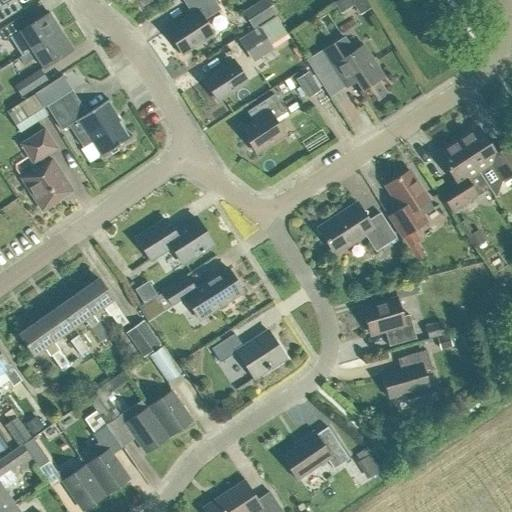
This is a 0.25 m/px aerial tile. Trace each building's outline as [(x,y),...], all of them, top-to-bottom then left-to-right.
[(0,0),(0,21),(20,8),(14,0),(0,0)] [(181,0),(190,14),(182,19),(165,29),(181,55),(213,34),(204,21),(220,10),(213,0),(181,0)] [(268,0),(259,0),(241,12),(253,29),(277,13),(268,0)] [(336,26),(363,6),(358,0),(332,0),(322,8),(336,26)] [(60,31),(49,12),(26,27),(19,17),(0,29),(0,33),(5,41),(19,32),(31,50),(60,31)] [(274,17),(258,27),(270,45),(285,35),(274,17)] [(258,27),(238,40),(253,63),(273,50),(270,45),(258,27)] [(60,31),(31,50),(19,57),(23,65),(35,57),(43,68),(72,49),(60,31)] [(343,37),(334,43),(323,51),(346,86),(354,81),(361,90),(382,76),(362,46),(353,52),(343,37)] [(232,60),(202,79),(217,101),(247,82),(232,60)] [(13,86),(20,96),(46,80),(39,70),(13,86)] [(294,79),(306,98),(319,90),(307,71),(294,79)] [(36,106),(48,99),(40,86),(28,94),(36,106)] [(84,114),(75,101),(69,91),(45,106),(61,130),(68,125),(82,148),(92,141),(100,155),(96,157),(97,158),(131,136),(131,135),(127,138),(113,116),(114,115),(105,102),(109,100),(108,99),(84,114)] [(253,122),(240,130),(254,152),(283,133),(274,119),(285,112),(273,93),(246,111),(253,122)] [(23,95),(4,111),(20,129),(39,113),(23,95)] [(494,154),(476,126),(456,139),(478,173),(489,165),(499,181),(511,172),(511,145),(511,143),(494,154)] [(20,178),(41,211),(58,200),(56,198),(70,189),(50,158),(44,162),(41,157),(56,148),(43,128),(19,144),(32,163),(35,168),(20,178)] [(487,188),(477,173),(478,173),(456,139),(436,152),(454,180),(437,191),(451,212),(487,188)] [(425,221),(417,207),(428,200),(408,170),(384,185),(399,209),(387,216),(400,237),(401,236),(416,261),(424,256),(416,242),(419,240),(412,229),(425,221)] [(374,251),(395,238),(379,213),(367,220),(356,204),(317,229),(333,254),(363,234),(374,251)] [(172,231),(164,219),(136,238),(150,260),(171,246),(182,264),(212,245),(194,217),(172,231)] [(464,219),(456,224),(473,248),(486,239),(478,229),(474,232),(464,219)] [(482,258),(486,269),(502,264),(498,252),(482,258)] [(226,268),(193,289),(186,277),(162,292),(171,305),(184,296),(198,319),(242,291),(226,268)] [(97,278),(77,292),(92,313),(101,307),(108,316),(109,315),(119,328),(127,322),(111,300),(112,299),(97,278)] [(496,286),(487,291),(497,309),(507,304),(496,286)] [(77,292),(57,306),(72,327),(83,320),(105,352),(114,346),(92,313),(77,292)] [(390,345),(415,338),(408,314),(400,317),(395,299),(362,309),(369,333),(385,328),(390,345)] [(72,327),(57,306),(38,320),(52,341),(72,327)] [(52,341),(38,320),(18,334),(32,355),(42,348),(49,357),(50,356),(59,369),(68,363),(52,341)] [(443,334),(440,321),(424,325),(427,339),(443,334)] [(134,332),(148,352),(149,354),(161,346),(145,324),(134,332)] [(253,379),(284,358),(267,330),(242,347),(233,333),(210,348),(219,362),(235,352),(253,379)] [(82,356),(89,351),(79,336),(72,341),(82,356)] [(148,356),(166,382),(180,372),(161,346),(148,356)] [(435,370),(431,371),(424,349),(402,356),(405,368),(381,375),(388,398),(404,393),(408,408),(440,399),(435,383),(438,382),(435,370)] [(0,355),(0,371),(1,371),(11,386),(19,381),(8,364),(6,366),(0,355)] [(166,437),(145,408),(141,401),(118,416),(103,393),(111,387),(110,385),(121,378),(119,374),(86,396),(96,411),(121,448),(135,438),(144,452),(166,437)] [(148,406),(168,435),(190,420),(170,391),(148,406)] [(121,448),(96,411),(83,419),(92,433),(98,441),(90,447),(97,456),(86,464),(106,493),(127,478),(111,455),(121,448)] [(43,427),(35,416),(24,424),(31,435),(43,427)] [(30,437),(15,417),(3,426),(18,446),(30,437)] [(332,469),(347,458),(326,426),(314,434),(312,431),(300,439),(301,441),(280,456),(296,480),(326,459),(332,469)] [(38,468),(48,461),(32,438),(22,445),(38,468)] [(0,511),(3,511),(15,505),(3,489),(16,480),(9,471),(18,464),(22,471),(33,463),(20,445),(0,458),(0,511)] [(355,454),(359,460),(369,454),(365,448),(355,454)] [(123,454),(140,483),(148,478),(130,449),(123,454)] [(82,510),(103,495),(83,466),(70,475),(64,466),(56,472),(62,480),(61,481),(82,510)] [(281,511),(268,492),(256,500),(243,481),(201,508),(203,511),(281,511)]
